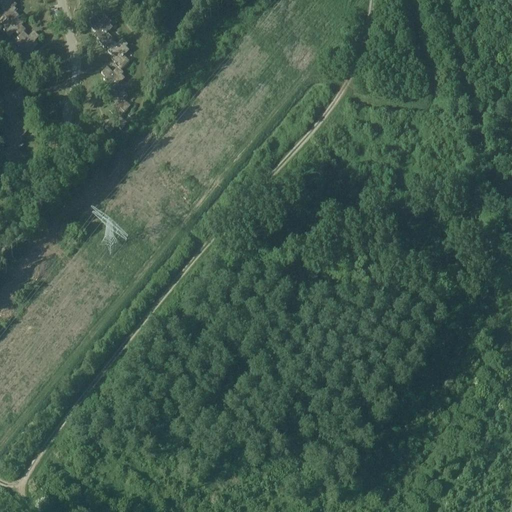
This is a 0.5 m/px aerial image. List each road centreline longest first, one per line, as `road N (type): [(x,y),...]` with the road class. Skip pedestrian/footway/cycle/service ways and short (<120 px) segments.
road 1 (track): [(372,0),(355,69),(327,113),(177,276),(19,487)]
road 2 (residential): [(62,0),(77,73),(57,180),(0,250)]
